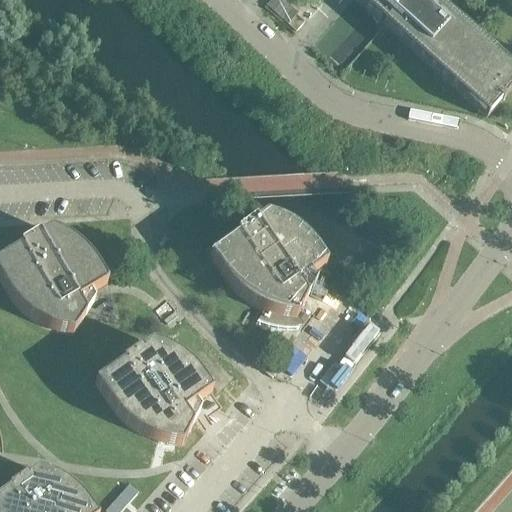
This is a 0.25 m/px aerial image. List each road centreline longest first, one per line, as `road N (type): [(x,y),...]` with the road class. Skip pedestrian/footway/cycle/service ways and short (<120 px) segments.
road 1 (residential): [(286,405),(190,315),(156,271),(144,210),(132,196),(0,197)]
road 2 (unclassified): [(336,453),(511,232)]
road 3 (residential): [(192,511),(286,405)]
